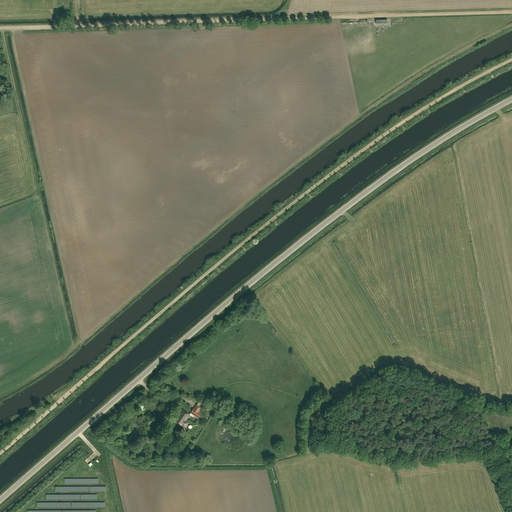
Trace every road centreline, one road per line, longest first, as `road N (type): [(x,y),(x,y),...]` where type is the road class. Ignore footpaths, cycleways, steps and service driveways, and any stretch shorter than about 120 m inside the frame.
road 1 (unclassified): [(0,500),(341,210),(511,99)]
road 2 (track): [(0,452),(270,220),(382,135),(511,58)]
road 3 (track): [(511,24),(427,69),(293,162),(62,357),(0,396)]
road 4 (track): [(511,12),(0,28)]
road 5 (track): [(489,453),(355,450),(334,440)]
